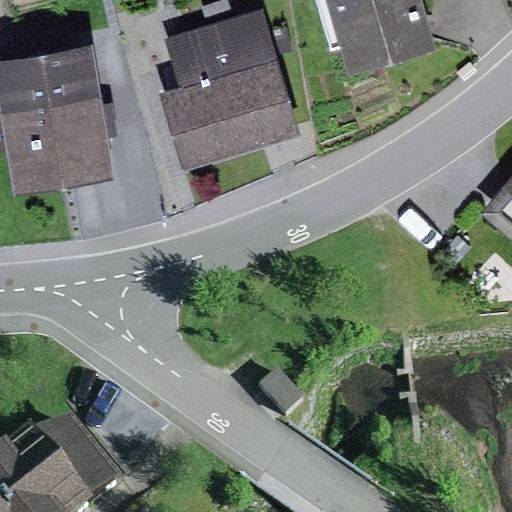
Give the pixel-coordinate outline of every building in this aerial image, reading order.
[(422,0),(328,0),(350,72),(436,47),(422,0)] [(161,93),(184,169),(301,134),(264,10),(167,39),(182,87),(161,93)] [(93,45),(0,59),(0,95),(16,193),(114,178),(93,45)] [(511,178),(483,213),(511,236),(511,178)] [(278,376),(261,392),(287,420),(304,403),(278,376)] [(0,468),(0,511),(93,511),(123,487),(69,421),(34,449),(30,444),(0,468)]
